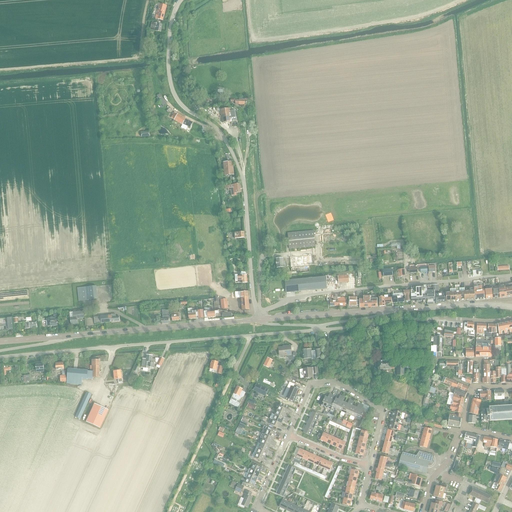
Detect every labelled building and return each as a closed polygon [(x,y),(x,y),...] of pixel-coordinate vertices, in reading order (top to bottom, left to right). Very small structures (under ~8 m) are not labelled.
[(164,13),(166,6),(159,4),(156,15),(155,18),(162,20),(164,13)] [(162,25),(163,22),(156,21),(156,24),(151,23),(150,30),(161,32),(162,25)] [(156,96),(163,106),(166,104),(160,94),(156,96)] [(234,110),(230,111),(229,109),(220,110),(222,123),(231,122),(231,121),(236,120),(234,110)] [(187,127),(190,128),(192,123),(185,119),(174,113),(171,118),(176,121),(182,125),(181,127),(185,130),(187,127)] [(223,162),(224,176),(233,175),(232,162),(230,153),(225,154),(227,160),(229,160),(230,162),(223,162)] [(236,193),(240,193),(239,184),(225,186),(225,188),(228,188),(228,191),(231,190),(231,196),(237,195),(236,193)] [(287,233),(289,249),(315,246),(314,231),(287,233)] [(283,258),(276,259),(277,268),(285,267),(284,262),(283,262),(283,258)] [(241,274),(235,275),(235,283),(242,283),(247,283),(246,275),(246,272),(241,272),(241,274)] [(285,281),(286,293),(326,288),(325,277),(285,281)] [(426,285),(410,286),(410,287),(411,301),(427,300),(426,285)] [(434,291),(435,291),(434,285),(431,285),(426,285),(427,300),(435,300),(434,291)] [(434,285),(435,291),(436,303),(446,302),(445,294),(438,294),(437,291),(439,291),(438,285),(434,285)] [(80,288),(81,301),(98,299),(96,286),(80,288)] [(474,287),(474,288),(475,300),(485,299),(484,289),(482,290),(481,286),(474,287)] [(242,311),(249,310),(247,291),(235,292),(235,298),(241,298),(242,311)] [(340,294),(337,294),(337,298),(338,301),(338,306),(345,306),(345,298),(340,298),(340,294)] [(377,298),(370,298),(370,297),(363,297),(363,299),(359,300),(360,307),(377,307),(377,298)] [(218,311),(210,312),(210,309),(210,308),(204,307),(205,311),(204,311),(205,317),(215,317),(215,314),(219,314),(218,311)] [(169,310),(166,310),(162,310),(163,319),(162,319),(162,324),(169,324),(169,318),(171,318),(170,315),(169,310)] [(197,312),(196,312),(196,310),(188,311),(188,319),(197,318),(197,316),(198,316),(198,318),(204,318),(203,310),(197,310),(197,312)] [(77,318),(79,318),(78,312),(73,312),(74,318),(70,319),(71,325),(78,324),(77,318)] [(172,313),(172,321),(180,320),(179,312),(172,313)] [(119,316),(115,317),(115,313),(110,314),(111,315),(94,317),(95,324),(120,321),(119,316)] [(37,322),(32,322),(31,317),(26,318),(27,322),(25,322),(26,328),(37,327),(37,322)] [(57,320),(53,320),(53,317),(47,318),(47,327),(58,326),(57,320)] [(464,329),(469,330),(468,336),(474,337),(474,333),(474,330),(473,330),(473,329),(474,323),(468,322),(468,323),(465,322),(464,322),(464,329)] [(484,329),(486,329),(486,324),(477,324),(477,333),(484,333),(484,329)] [(496,333),(496,325),(488,324),(488,330),(486,330),(486,337),(491,337),(491,334),(491,333),(496,333)] [(434,346),(442,346),(442,337),(434,336),(434,346)] [(495,350),(500,350),(500,339),(495,338),(495,345),(491,345),(491,344),(491,341),(476,340),(476,344),(475,348),(476,357),(491,357),(491,350),(495,350)] [(294,352),(292,355),(291,355),(290,346),(285,347),(285,348),(278,348),(279,355),(281,355),(282,356),(286,356),(286,357),(290,359),(290,360),(293,361),(297,354),(294,352)] [(311,349),(302,350),(303,359),(312,359),(316,359),(316,358),(321,358),(320,350),(315,350),(315,351),(311,352),(311,349)] [(466,349),(466,357),(474,357),(474,351),(474,349),(466,349)] [(143,359),(141,368),(148,369),(148,367),(153,368),(154,363),(155,363),(157,364),(160,358),(155,358),(155,359),(152,359),(153,356),(147,355),(146,359),(143,359)] [(88,371),(87,380),(92,380),(92,377),(99,378),(100,361),(92,360),(92,366),(91,366),(91,369),(93,369),(93,372),(88,371)] [(213,372),(222,374),(223,367),(218,365),(219,362),(212,360),(210,369),(213,370),(213,372)] [(390,370),(394,370),(394,363),(391,363),(391,361),(378,361),(378,369),(381,370),(381,372),(386,372),(386,370),(390,370)] [(63,363),(55,363),(55,369),(59,369),(60,369),(60,371),(62,371),(62,375),(60,376),(60,382),(63,382),(63,384),(66,384),(66,382),(65,370),(64,371),(63,363)] [(35,365),(36,372),(44,371),(43,364),(35,365)] [(303,369),(304,378),(313,378),(313,374),(318,373),(317,368),(303,369)] [(87,380),(88,371),(68,369),(67,384),(81,385),(82,379),(87,380)] [(121,371),(118,371),(115,371),(115,372),(114,372),(115,380),(118,380),(119,384),(123,384),(121,371)] [(452,386),(467,393),(469,388),(447,379),(448,378),(446,377),(444,383),(452,386)] [(286,398),(293,401),(298,390),(293,388),(295,385),(290,382),(284,396),(286,397),(286,398)] [(256,384),(253,390),(266,396),(268,390),(256,384)] [(452,386),(451,388),(455,390),(454,394),(464,399),(467,393),(452,386)] [(236,402),(240,404),(243,397),(239,395),(242,389),(237,387),(230,400),(236,403),(236,402)] [(485,401),(491,401),(491,397),(490,391),(484,391),(484,392),(479,392),(480,398),(485,398),(485,401)] [(494,399),(494,400),(504,399),(504,391),(494,391),(494,399)] [(75,417),(80,419),(92,394),(87,392),(75,417)] [(464,399),(454,394),(450,392),(448,395),(450,396),(449,399),(454,401),(463,403),(464,399)] [(322,395),(318,404),(321,405),(321,406),(325,408),(324,409),(325,409),(332,395),(329,394),(327,398),(325,397),(322,395)] [(334,401),(332,400),(334,396),(332,395),(325,409),(326,409),(326,408),(331,410),(332,408),(334,401)] [(336,411),(342,396),(340,395),(338,400),(335,399),(334,401),(332,408),(335,409),(335,410),(336,411)] [(341,412),(345,403),(342,402),(344,398),(342,396),(336,411),(337,411),(337,410),(341,412)] [(448,398),(446,404),(451,405),(452,405),(462,408),(463,403),(454,401),(449,399),(448,398)] [(469,413),(477,415),(481,401),(473,399),(469,413)] [(341,412),(340,415),(344,416),(344,414),(345,415),(351,401),(349,400),(347,404),(345,403),(341,412)] [(350,416),(354,407),(352,406),(354,402),(351,401),(345,415),(346,415),(347,414),(350,416)] [(279,406),(277,411),(285,415),(286,412),(291,414),(292,412),(287,410),(288,406),(280,403),(279,406)] [(109,410),(95,404),(87,422),(100,428),(109,410)] [(355,419),(361,405),(359,404),(357,408),(354,407),(350,416),(354,418),(354,419),(355,419)] [(361,405),(355,419),(356,419),(356,418),(360,420),(364,411),(361,410),(363,406),(361,405)] [(462,408),(452,405),(451,405),(449,409),(451,410),(451,411),(461,413),(462,408)] [(498,407),(499,421),(511,419),(511,405),(508,406),(500,406),(498,407)] [(489,421),(499,421),(498,407),(489,407),(489,409),(482,409),(482,413),(481,413),(481,422),(488,421),(489,421)] [(284,417),(285,415),(277,411),(275,415),(272,414),(287,421),(288,419),(284,417)] [(309,419),(317,422),(320,415),(313,412),(309,419)] [(459,427),(461,417),(461,414),(457,413),(456,415),(450,414),(447,426),(459,427)] [(286,423),(287,421),(272,414),(270,418),(273,420),(281,424),(282,422),(286,423)] [(313,429),(317,422),(309,419),(306,426),(313,429)] [(425,419),(424,424),(433,427),(441,429),(442,425),(443,424),(435,422),(435,421),(425,419)] [(280,427),(281,424),(273,420),(270,425),(283,431),(284,429),(280,427)] [(279,438),(279,436),(275,434),(276,432),(264,426),(263,429),(267,430),(265,434),(262,433),(262,434),(273,439),(274,436),(279,438)] [(310,436),(313,429),(306,426),(303,433),(310,436)] [(422,434),(430,436),(432,430),(424,428),(422,434)] [(325,443),(329,435),(323,433),(320,440),(325,443)] [(472,447),(477,448),(480,437),(466,433),(463,440),(466,441),(466,443),(472,445),(472,447)] [(272,442),(273,439),(262,434),(260,438),(263,439),(262,440),(275,445),(276,443),(272,442)] [(428,442),(430,436),(422,434),(421,440),(428,442)] [(331,445),(334,438),(329,435),(325,443),(331,445)] [(490,447),(492,439),(492,438),(484,437),(483,443),(485,443),(484,447),(490,448),(490,447)] [(336,448),(340,440),(334,438),(331,445),(336,448)] [(260,439),(258,443),(269,448),(270,445),(274,447),(275,445),(262,440),(260,439)] [(340,440),(336,448),(342,450),(345,443),(340,440)] [(427,449),(428,442),(421,440),(419,447),(427,449)] [(508,449),(510,443),(509,442),(499,440),(498,445),(501,446),(501,449),(507,450),(508,449)] [(258,443),(256,448),(271,455),(272,453),(268,451),(269,448),(258,443)] [(302,459),(305,452),(300,449),(296,447),(293,454),(297,456),(296,456),(302,459)] [(256,448),(254,453),(265,458),(266,455),(270,457),(271,455),(256,448)] [(434,460),(433,460),(434,455),(419,451),(416,456),(403,452),(402,454),(401,454),(398,466),(426,474),(429,463),(431,463),(432,463),(433,463),(434,463),(434,462),(434,461),(434,460)] [(307,461),(311,454),(305,452),(302,459),(307,461)] [(263,460),(265,458),(254,453),(252,457),(254,458),(267,464),(268,462),(263,460)] [(313,464),(316,456),(311,454),(307,461),(313,464)] [(318,466),(322,459),(316,456),(313,464),(318,466)] [(324,468),(327,461),(322,459),(318,466),(324,468)] [(327,461),(324,468),(329,471),(333,464),(327,461)] [(507,469),(511,471),(511,468),(511,465),(504,462),(502,467),(507,469)] [(250,470),(259,473),(260,471),(264,473),(265,470),(253,465),(250,470)] [(285,473),(292,476),(296,469),(288,466),(285,473)] [(350,475),(358,477),(359,472),(354,470),(355,468),(352,467),(350,475)] [(498,472),(504,475),(506,469),(501,467),(498,472)] [(384,472),(384,469),(378,468),(377,474),(388,476),(389,473),(384,472)] [(258,476),(259,473),(250,470),(248,474),(261,480),(262,478),(258,476)] [(245,473),(243,478),(246,479),(255,483),(256,480),(260,482),(261,480),(248,474),(245,473)] [(289,483),(292,476),(285,473),(282,480),(289,483)] [(411,484),(420,487),(422,479),(416,477),(416,475),(414,474),(411,484)] [(493,485),(492,488),(495,489),(500,492),(507,478),(498,474),(493,485)] [(254,485),(255,483),(246,479),(244,483),(242,482),(241,485),(253,491),(254,488),(257,489),(258,487),(254,485)] [(286,490),(289,483),(282,480),(279,486),(286,490)] [(435,491),(443,493),(445,488),(446,488),(447,485),(441,484),(440,486),(436,485),(435,491)] [(235,490),(241,493),(243,487),(238,485),(235,490)] [(283,496),(286,490),(279,486),(276,493),(283,496)] [(481,500),(488,504),(491,496),(472,487),(469,495),(476,498),(474,502),(469,511),(475,511),(476,510),(478,511),(477,511),(486,511),(485,511),(486,508),(479,504),(481,500)] [(409,497),(416,499),(418,492),(411,490),(409,497)] [(241,498),(237,505),(244,508),(244,506),(247,508),(252,497),(250,497),(252,493),(246,491),(244,494),(245,495),(243,498),(243,499),(241,499),(241,498)] [(442,498),(443,493),(435,491),(433,496),(437,497),(436,500),(442,502),(443,499),(442,498)] [(286,511),(289,503),(282,500),(279,507),(286,511)] [(430,508),(439,511),(440,505),(441,506),(442,503),(436,501),(435,504),(431,503),(430,508)] [(406,502),(403,502),(401,508),(404,509),(413,511),(415,505),(406,502)] [(288,511),(293,511),(296,507),(289,503),(286,511),(288,511)]
